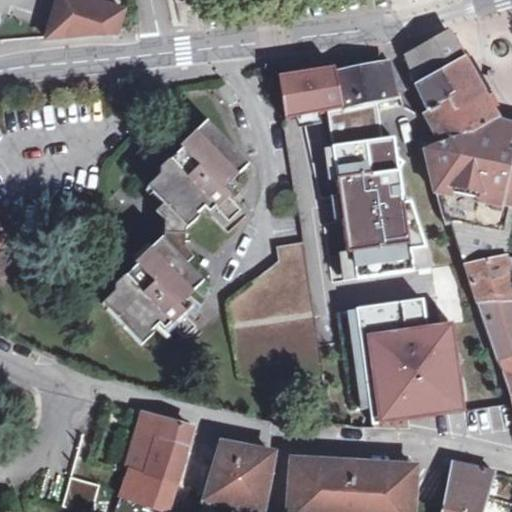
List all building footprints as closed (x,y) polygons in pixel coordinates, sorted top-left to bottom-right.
[(60,0),(49,41),(118,36),(125,13),(79,0),(60,0)] [(449,33),(408,56),(418,85),(464,59),(457,48),(449,33)] [(464,59),(418,85),(430,112),(447,102),(453,113),(484,96),(464,59)] [(391,63),(336,76),(343,111),(347,110),(387,100),(386,96),(400,93),(391,63)] [(342,111),(336,76),(334,72),(312,76),(319,116),(328,114),(342,111)] [(319,116),(312,76),(278,81),(285,123),(319,116)] [(430,112),(427,114),(425,114),(442,145),(483,130),(499,121),(493,111),(484,96),(453,113),(447,102),(430,112)] [(408,134),(409,123),(401,97),(387,100),(347,110),(349,120),(361,117),(367,143),(408,134)] [(342,111),(328,114),(348,254),(354,253),(357,280),(415,270),(411,250),(426,247),(411,203),(403,204),(397,171),(403,164),(396,158),(393,140),(367,144),(367,143),(361,117),(349,120),(347,110),(343,111),(342,111)] [(483,130),(442,145),(425,151),(432,179),(436,196),(438,195),(445,224),(450,223),(503,233),(509,206),(511,206),(511,176),(510,176),(511,168),(511,126),(499,121),(483,130)] [(115,293),(102,305),(142,347),(154,335),(152,333),(165,320),(184,340),(197,328),(186,317),(178,308),(204,283),(187,265),(194,258),(185,247),(185,232),(199,218),(198,216),(211,204),(229,223),(241,210),(232,201),(223,191),(248,167),(206,123),(194,136),(199,140),(186,153),(183,150),(171,162),(176,167),(162,180),(160,177),(147,189),(163,206),(156,213),(165,222),(164,241),(162,239),(150,251),(154,256),(141,269),(138,266),(126,278),(130,284),(117,296),(115,293)] [(504,257),(507,247),(503,233),(450,223),(459,252),(463,266),(504,257)] [(0,250),(9,237),(0,226),(0,250)] [(324,369),(304,244),(277,248),(279,263),(245,288),(226,303),(239,383),(279,393),(284,393),(327,387),(324,369)] [(411,250),(415,270),(432,268),(426,247),(411,250)] [(18,266),(2,255),(0,258),(0,278),(6,282),(18,266)] [(463,266),(497,360),(511,354),(511,303),(510,299),(511,298),(511,280),(505,258),(504,257),(463,266)] [(358,312),(373,423),(402,419),(448,413),(467,410),(463,384),(452,385),(448,358),(459,356),(454,324),(427,328),(423,303),(358,312)] [(505,376),(511,377),(511,354),(497,360),(501,366),(505,376)] [(452,385),(463,384),(459,356),(448,358),(452,385)] [(190,428),(143,415),(127,467),(131,469),(117,511),(165,511),(173,486),(185,447),(192,429),(190,428)] [(263,450),(221,441),(203,496),(263,510),(274,453),(274,452),(263,450)] [(350,463),(292,460),(289,511),(411,511),(415,466),(350,463)] [(491,474),(454,466),(448,488),(442,511),(480,511),(484,499),(491,474)] [(511,481),(496,477),(494,484),(510,488),(511,481)] [(77,511),(93,511),(100,487),(71,479),(64,508),(77,511)]
